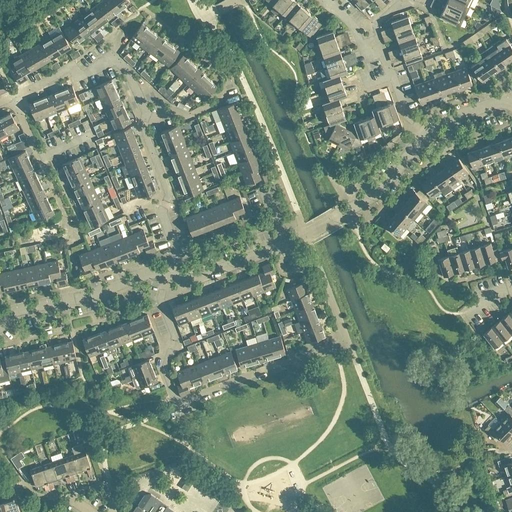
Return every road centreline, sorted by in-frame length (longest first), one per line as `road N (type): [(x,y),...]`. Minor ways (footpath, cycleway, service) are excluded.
road 1 (residential): [(295,361),(177,405),(166,366),(175,337),(159,299),(164,275)]
road 2 (residential): [(145,123),(127,71),(103,56),(13,98)]
road 3 (residential): [(164,275),(150,272),(15,310),(0,327)]
road 4 (residential): [(301,237),(348,342),(295,361)]
road 5 (track): [(345,211),(381,269),(422,282),(448,313),(466,312)]
road 6 (residential): [(173,277),(177,252),(160,211),(168,192),(145,123)]
road 7 (residential): [(310,232),(380,187),(425,129)]
road 8 (residential): [(301,237),(205,277),(173,277)]
